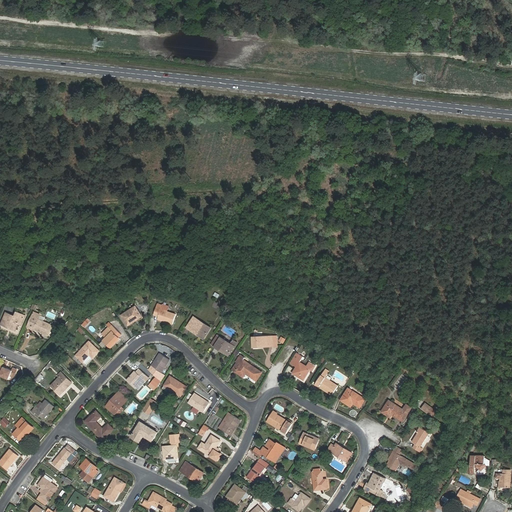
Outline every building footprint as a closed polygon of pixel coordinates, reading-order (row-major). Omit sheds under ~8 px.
[(163,306),(158,304),(154,315),(159,317),(158,319),(173,324),(176,315),(167,312),(161,310),(163,306)] [(141,315),(136,307),(122,316),(129,326),(135,321),(134,319),(141,315)] [(22,321),(24,315),(17,312),(16,317),(7,313),(2,324),(9,327),(10,326),(17,328),(20,320),(22,321)] [(49,336),(53,326),(38,319),(39,317),(33,315),(28,327),(49,336)] [(204,339),(211,328),(194,317),(192,320),(194,322),(191,328),(199,334),(198,335),(204,339)] [(106,338),(103,341),(110,347),(122,335),(112,326),(110,328),(113,331),(106,338)] [(113,331),(110,328),(103,334),(103,335),(106,338),(113,331)] [(231,345),(218,336),(212,344),(229,356),(237,343),(234,341),(231,345)] [(273,344),(273,337),(253,338),(254,347),(258,347),(258,345),(273,344)] [(99,351),(90,342),(77,356),(86,365),(99,351)] [(160,353),(152,367),(162,373),(170,360),(160,353)] [(289,362),(294,365),(298,359),(300,360),(301,359),(294,354),(289,362)] [(235,371),(244,377),(246,374),(257,381),(262,373),(244,360),(245,358),(241,355),(236,362),(240,365),(235,371)] [(293,374),(304,380),(310,369),(313,371),(315,366),(310,363),(307,367),(299,362),(300,360),(298,359),(294,365),(297,367),(293,374)] [(14,368),(13,371),(0,365),(0,374),(1,375),(1,376),(9,379),(10,375),(14,377),(17,370),(14,368)] [(135,371),(127,380),(135,387),(143,379),(146,381),(149,378),(140,369),(136,372),(135,371)] [(316,384),(332,396),(338,386),(326,378),(330,372),(326,369),(316,384)] [(60,377),(52,386),(61,394),(72,383),(62,372),(58,376),(60,377)] [(171,375),(164,386),(182,397),(188,387),(171,375)] [(162,382),(156,377),(151,383),(157,388),(162,382)] [(341,400),(349,406),(351,402),(360,408),(365,399),(349,389),(341,400)] [(108,408),(115,414),(116,414),(118,416),(125,409),(122,407),(128,400),(120,392),(112,401),(113,402),(108,408)] [(204,412),(210,403),(195,393),(189,403),(204,412)] [(157,403),(151,399),(147,405),(153,408),(156,404),(157,403)] [(41,402),(33,412),(35,414),(36,413),(44,419),(55,406),(46,400),(43,403),(41,402)] [(403,410),(389,401),(382,412),(389,416),(391,414),(403,422),(412,408),(407,405),(403,410)] [(149,414),(153,408),(147,405),(144,411),(149,414)] [(97,411),(86,422),(103,440),(114,429),(109,424),(103,429),(96,422),(102,416),(97,411)] [(288,420),(288,421),(277,415),(278,414),(274,411),(267,422),(282,430),(281,431),(287,434),(293,423),(288,420)] [(238,424),(241,420),(232,414),(222,430),(230,435),(237,424),(238,424)] [(176,416),(173,420),(185,428),(187,424),(176,416)] [(0,421),(0,422),(5,427),(10,422),(4,417),(0,421)] [(28,435),(34,428),(22,417),(19,420),(22,423),(12,434),(20,441),(26,433),(28,435)] [(141,422),(132,437),(140,442),(144,436),(153,441),(158,433),(141,422)] [(421,427),(417,432),(419,433),(413,442),(416,444),(413,448),(421,453),(423,449),(421,447),(430,433),(421,427)] [(172,445),(163,446),(164,460),(178,459),(177,446),(178,446),(178,443),(181,443),(180,434),(170,435),(171,444),(172,445)] [(315,437),(314,439),(304,435),(300,444),(315,450),(319,439),(315,437)] [(206,445),(203,443),(199,449),(206,453),(208,451),(212,454),(211,456),(218,460),(221,454),(215,450),(221,441),(212,436),(206,445)] [(276,462),(286,448),(278,443),(277,444),(270,440),(266,446),(270,448),(269,450),(264,447),(261,452),(260,452),(263,454),(276,462)] [(345,449),(344,450),(336,445),(335,446),(332,444),(328,450),(348,462),(353,454),(345,449)] [(66,448),(53,464),(59,469),(72,453),(73,454),(76,451),(68,445),(66,448)] [(260,458),(263,454),(260,452),(261,452),(256,448),(253,453),(260,458)] [(0,463),(8,469),(18,456),(11,450),(0,463)] [(396,471),(404,457),(394,452),(389,460),(390,461),(387,467),(396,471)] [(266,467),(269,464),(261,458),(258,462),(266,467)] [(477,469),(479,472),(479,473),(485,468),(483,466),(484,459),(470,458),(470,468),(467,467),(466,475),(474,476),(474,475),(474,469),(477,469)] [(88,483),(100,470),(87,459),(81,466),(88,472),(83,478),(88,483)] [(186,462),(180,471),(192,478),(193,477),(199,481),(203,473),(186,462)] [(260,476),(266,467),(258,462),(247,478),(257,485),(263,478),(260,476)] [(275,474),(278,470),(268,465),(266,469),(275,474)] [(327,480),(323,480),(322,471),(321,471),(321,469),(314,470),(314,472),(313,472),(315,490),(328,489),(327,480)] [(501,485),(502,490),(511,490),(510,472),(504,472),(504,476),(501,476),(501,485)] [(375,473),(370,483),(367,482),(364,488),(380,496),(383,491),(380,490),(384,482),(386,478),(375,473)] [(48,501),(58,487),(44,478),(39,485),(45,490),(41,496),(48,501)] [(125,483),(116,478),(105,496),(114,501),(120,492),(125,483)] [(234,509),(249,489),(245,486),(242,490),(236,485),(232,491),(234,492),(226,504),(234,509)] [(411,485),(408,491),(414,495),(418,489),(411,485)] [(98,498),(101,492),(96,488),(92,495),(98,498)] [(465,504),(473,507),(474,505),(477,507),(480,501),(462,491),(457,501),(465,505),(465,504)] [(154,493),(149,502),(145,500),(143,504),(152,509),(154,505),(166,511),(173,511),(176,508),(172,505),(173,504),(154,493)] [(306,506),(311,499),(302,493),(300,497),(296,502),(292,499),(289,503),(300,511),(304,505),(306,506)] [(45,505),(48,501),(41,496),(38,500),(45,505)] [(356,508),(353,511),(368,511),(372,505),(361,498),(357,506),(359,507),(358,509),(356,508)]
